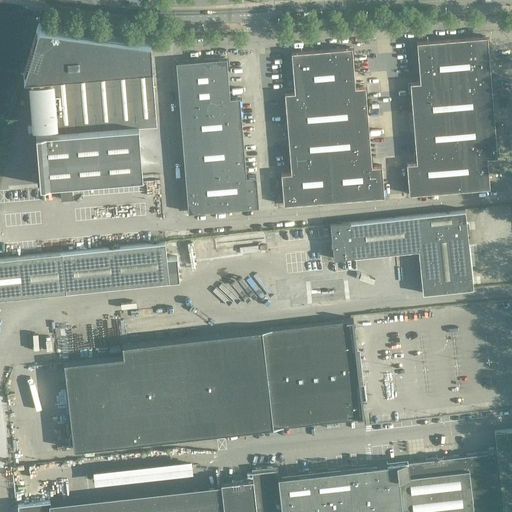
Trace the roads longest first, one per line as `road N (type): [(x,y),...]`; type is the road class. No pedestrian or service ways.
road 1 (unknown): [(511,417),(30,464)]
road 2 (unclassified): [(259,43),(161,49),(179,228),(269,219)]
road 3 (tertiary): [(57,0),(197,15),(252,12)]
road 4 (unclassified): [(269,219),(259,43)]
road 5 (unclassified): [(396,205),(383,33)]
road 6 (tertiary): [(252,12),(418,0)]
road 7 (tertiary): [(235,0),(78,0)]
road 8 (unclassified): [(511,30),(497,24),(383,33)]
road 9 (unclassified): [(269,219),(396,205)]
road 10 (unclassified): [(383,33),(259,43)]
